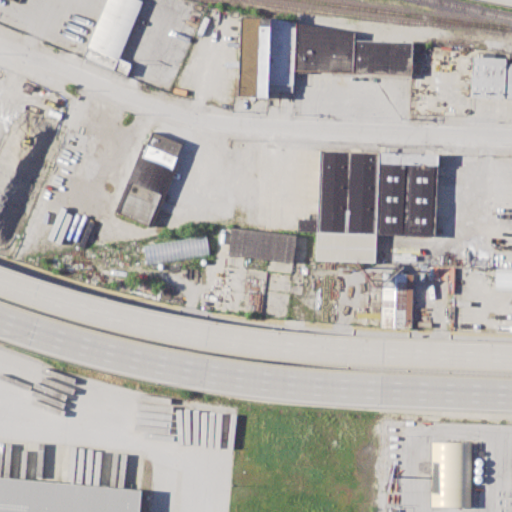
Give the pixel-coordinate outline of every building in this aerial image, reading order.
[(106,0),(83,56),(125,74),(130,64),(116,59),(141,0),(106,0)] [(269,18),(239,16),(236,95),(266,97),(267,83),(269,18)] [(294,70),(293,84),(267,83),(269,18),(295,22),(294,70)] [(410,74),(294,70),(295,22),(353,32),(353,39),(411,42),(410,74)] [(471,56),(470,97),(504,98),(505,57),(471,56)] [(0,115),(18,123),(3,160),(0,158),(0,115)] [(151,131),(117,213),(147,225),(182,143),(151,131)] [(378,152),(319,150),(317,219),(316,232),(375,234),(378,152)] [(437,154),(434,236),(375,234),(378,152),(437,154)] [(317,219),(297,218),(297,231),(316,232),(317,219)] [(230,227),(227,254),(291,262),(295,235),(230,227)] [(375,234),(374,261),(315,259),(316,232),(375,234)] [(205,234),(208,253),(145,264),(142,245),(205,234)] [(431,280),(453,281),(453,267),(432,267),(431,280)] [(511,268),(495,268),(494,289),(511,289),(511,268)] [(409,327),(411,273),(382,272),(380,326),(409,327)] [(470,507),(431,506),(431,441),(471,441),(470,507)] [(0,511),(138,511),(140,490),(0,477),(0,511)]
